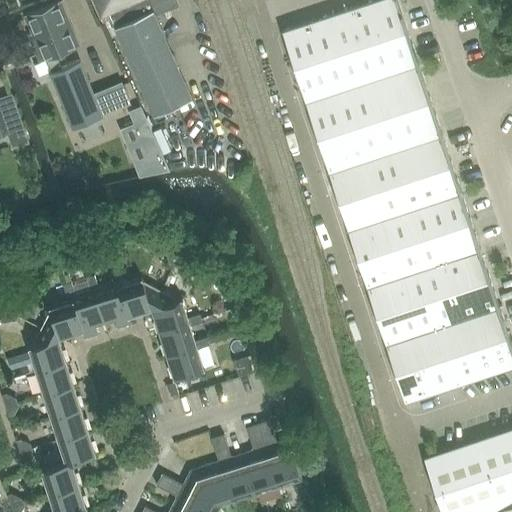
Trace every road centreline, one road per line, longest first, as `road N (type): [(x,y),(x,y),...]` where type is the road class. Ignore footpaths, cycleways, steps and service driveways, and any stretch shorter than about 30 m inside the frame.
road 1 (unclassified): [(399,432),(260,19),(316,0)]
road 2 (residential): [(118,511),(159,435),(268,399)]
road 3 (unclassified): [(470,100),(511,223)]
